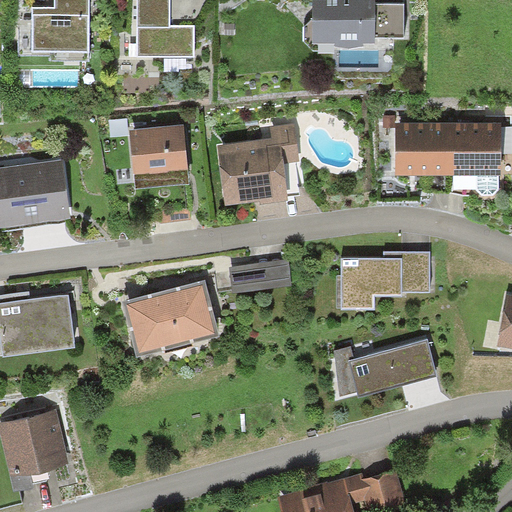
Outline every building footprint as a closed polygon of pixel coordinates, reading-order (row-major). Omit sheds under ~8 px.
[(29,8),(29,47),(85,48),(85,0),(51,0),(51,8),(29,8)] [(165,0),(135,0),(135,56),(191,56),(191,29),(166,29),(165,0)] [(368,0),(312,0),(311,37),(368,39),(368,0)] [(396,121),(396,165),(499,164),(499,120),(396,121)] [(179,122),(131,126),(134,163),(182,159),(179,122)] [(222,144),(228,195),(283,189),(280,163),(291,162),(287,128),(270,130),(271,139),(222,144)] [(183,172),(182,159),(134,163),(135,176),(183,172)] [(0,222),(70,214),(64,160),(0,167),(0,222)] [(384,254),(341,254),(341,294),(367,294),(367,286),(425,286),(425,251),(384,251),(384,254)] [(230,263),(232,282),(286,276),(284,257),(230,263)] [(62,289),(0,296),(0,346),(68,339),(62,289)] [(201,289),(129,308),(141,353),(213,335),(201,289)] [(511,297),(507,296),(501,337),(511,338),(511,297)] [(424,337),(350,356),(357,384),(358,387),(432,367),(424,337)] [(339,389),(357,384),(350,356),(347,346),(334,348),(339,389)] [(0,424),(0,437),(9,474),(28,469),(64,460),(52,412),(0,424)] [(282,495),(286,511),(351,511),(348,497),(371,491),(374,504),(399,497),(391,467),(282,495)] [(28,469),(9,474),(11,484),(30,479),(28,469)]
